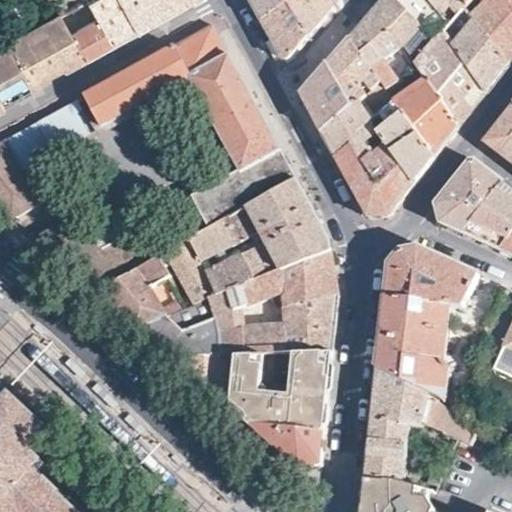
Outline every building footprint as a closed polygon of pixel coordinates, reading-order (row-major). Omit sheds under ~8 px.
[(47,0),(57,17),(60,15),(86,1),(87,0),(47,0)] [(71,34),(85,59),(102,50),(136,32),(118,0),(87,0),(86,1),(96,19),(71,34)] [(118,0),(136,32),(192,0),(118,0)] [(252,0),(256,7),(264,22),(290,3),(294,0),(252,0)] [(331,0),(294,0),(290,3),(312,38),(323,26),(338,10),(331,0)] [(447,16),(433,0),(387,0),(379,10),(403,46),(419,68),(420,66),(447,33),(455,25),(447,16)] [(433,0),(447,16),(455,7),(462,17),(469,8),(470,6),(465,0),(433,0)] [(475,0),(470,6),(469,8),(511,64),(511,12),(504,3),(501,0),(475,0)] [(290,3),(264,22),(273,39),(283,58),(293,60),(299,53),(312,38),(290,3)] [(447,33),(490,93),(497,83),(511,64),(469,8),(462,17),(455,25),(447,33)] [(364,27),(352,41),(383,84),(390,93),(400,84),(386,61),(403,46),(379,10),(364,27)] [(57,17),(6,45),(31,90),(54,77),(85,59),(71,34),(60,15),(57,17)] [(192,75),(231,54),(215,25),(177,44),(192,75)] [(430,80),(464,127),(474,114),(490,93),(447,33),(420,66),(430,80)] [(383,84),(352,41),(339,56),(330,66),(355,108),(383,84)] [(106,131),(195,82),(192,75),(177,44),(86,94),(106,131)] [(0,48),(0,107),(22,95),(31,90),(6,45),(0,48)] [(245,174),(282,152),(259,108),(231,54),(192,75),(195,82),(245,174)] [(355,108),(330,66),(315,83),(304,96),(314,114),(325,133),(355,108)] [(398,103),(440,159),(448,148),(464,127),(430,80),(398,103)] [(355,108),(325,133),(329,141),(332,146),(340,161),(363,138),(366,142),(380,131),(375,124),(398,103),(390,93),(383,84),(355,108)] [(27,173),(106,131),(86,94),(8,139),(27,173)] [(389,144),(420,184),(425,178),(440,159),(398,103),(375,124),(380,131),(389,144)] [(511,111),(503,123),(488,142),(511,159),(511,111)] [(363,138),(340,161),(355,189),(371,217),(382,218),(393,219),(406,202),(420,184),(389,144),(375,155),(366,142),(363,138)] [(0,204),(17,220),(43,209),(27,173),(8,139),(0,143),(0,204)] [(443,226),(466,236),(507,183),(480,161),(473,161),(450,189),(439,203),(443,226)] [(335,254),(333,242),(318,214),(299,181),(168,256),(196,307),(335,254)] [(511,186),(507,183),(466,236),(481,242),(502,252),(511,238),(511,186)] [(36,236),(101,294),(161,260),(148,228),(104,249),(72,219),(36,236)] [(511,238),(502,252),(511,256),(511,238)] [(390,277),(387,297),(466,308),(482,276),(424,249),(403,251),(391,265),(390,277)] [(341,294),(335,254),(196,307),(168,318),(141,329),(158,344),(176,359),(234,357),(335,353),(336,345),(342,297),(341,294)] [(161,260),(101,294),(120,311),(141,329),(168,318),(154,290),(172,280),(161,260)] [(383,335),(380,369),(447,403),(451,367),(447,363),(453,307),(387,297),(383,335)] [(335,353),(234,357),(230,405),(239,414),(253,425),(327,434),(329,409),(333,378),(335,353)] [(234,357),(176,359),(206,385),(230,405),(234,357)] [(71,358),(67,364),(83,379),(88,373),(71,358)] [(441,400),(380,369),(374,420),(372,439),(367,479),(408,479),(410,455),(413,422),(422,427),(424,425),(449,435),(458,439),(472,447),(480,437),(449,412),(439,403),(441,400)] [(99,383),(94,389),(115,409),(120,404),(99,383)] [(87,511),(38,464),(45,456),(35,447),(55,426),(13,385),(0,398),(0,511),(87,511)] [(43,393),(38,398),(55,414),(60,409),(43,393)] [(131,415),(126,419),(142,435),(147,430),(131,415)] [(70,418),(65,424),(87,444),(92,439),(70,418)] [(327,434),(253,425),(280,449),(304,470),(323,466),(325,451),(327,434)] [(101,448),(96,453),(112,468),(117,463),(101,448)] [(429,483),(440,487),(447,469),(437,465),(429,483)] [(367,479),(365,497),(402,498),(432,511),(428,488),(408,479),(367,479)] [(434,511),(432,511),(402,498),(365,497),(364,504),(362,511),(434,511)]
